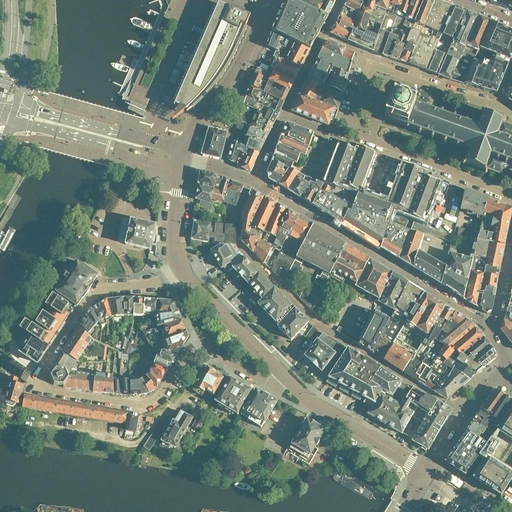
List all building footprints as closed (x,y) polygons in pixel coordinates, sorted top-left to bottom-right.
[(321,28),(327,18),(319,14),(319,15),(287,0),(285,0),(278,16),(274,26),(271,32),(272,32),(284,38),(294,43),(309,50),(310,50),(321,28)] [(287,0),(319,15),(319,14),(325,3),(319,0),(287,0)] [(358,12),(363,3),(361,2),(356,0),(347,0),(344,7),(358,12)] [(354,28),(363,31),(368,20),(374,7),(375,4),(366,0),(361,0),(361,2),(363,3),(358,12),(354,23),(356,24),(354,28)] [(390,4),(391,0),(376,0),(375,4),(374,7),(387,12),(390,4)] [(407,14),(412,0),(402,0),(400,7),(398,11),(407,14)] [(414,22),(423,0),(412,0),(407,14),(406,16),(405,19),(414,22)] [(424,27),(435,0),(423,0),(414,22),(423,26),(424,27)] [(441,34),(449,16),(454,7),(444,3),(435,0),(424,27),(441,34)] [(494,0),(493,2),(508,8),(511,0),(494,0)] [(237,47),(250,16),(231,8),(230,12),(229,12),(228,17),(225,16),(229,8),(218,3),(206,32),(193,27),(168,86),(180,92),(173,107),(174,107),(175,105),(188,111),(186,112),(186,113),(192,108),(195,106),(201,100),(205,96),(207,94),(214,84),(218,79),(222,74),(227,66),(230,61),(234,52),(237,47)] [(325,3),(319,14),(327,18),(332,7),(325,3)] [(343,16),(354,23),(358,12),(344,7),(340,15),(343,16)] [(387,12),(374,7),(368,20),(382,25),(387,12)] [(454,40),(464,16),(466,12),(454,7),(449,16),(441,34),(454,40)] [(396,15),(387,12),(382,25),(380,30),(389,34),(391,28),(396,15)] [(454,40),(452,43),(446,57),(459,62),(464,51),(465,48),(478,17),(476,16),(466,12),(464,16),(454,40)] [(356,24),(354,23),(343,16),(340,15),(339,16),(336,23),(352,32),(354,28),(356,24)] [(405,19),(396,15),(391,28),(395,29),(400,31),(405,19)] [(465,48),(464,51),(476,56),(480,48),(491,23),(478,17),(465,48)] [(414,22),(405,19),(400,31),(409,35),(411,30),(414,22)] [(423,26),(414,22),(411,30),(420,33),(423,26)] [(510,60),(511,54),(511,31),(505,28),(504,28),(492,23),(491,22),(491,23),(480,48),(497,55),(510,60)] [(347,42),(352,32),(336,23),(330,34),(331,35),(332,34),(347,42)] [(420,33),(419,34),(430,39),(431,37),(438,40),(441,34),(424,27),(423,26),(420,33)] [(373,53),(379,38),(377,37),(363,31),(354,28),(352,32),(347,42),(370,52),(373,53)] [(381,56),(390,34),(380,30),(377,37),(379,38),(373,53),(381,56)] [(426,71),(434,51),(438,40),(431,37),(430,39),(419,34),(420,33),(411,30),(409,35),(406,43),(415,47),(408,65),(414,68),(426,71)] [(396,43),(404,46),(406,43),(409,35),(400,31),(398,38),(396,43)] [(278,52),(284,38),(272,32),(266,46),(275,51),(278,52)] [(396,43),(398,38),(390,34),(381,56),(390,59),(396,43)] [(454,40),(441,34),(438,40),(434,51),(446,57),(452,43),(454,40)] [(345,49),(329,41),(326,42),(322,50),(341,58),(345,49)] [(285,61),(300,69),(309,50),(294,43),(287,56),(285,61)] [(398,62),(404,46),(396,43),(390,59),(398,62)] [(408,65),(415,47),(406,43),(404,46),(398,62),(408,65)] [(350,62),(354,54),(345,49),(341,58),(350,62)] [(350,62),(341,58),(322,50),(317,60),(331,67),(332,67),(348,75),(351,63),(350,62)] [(294,81),(300,69),(285,61),(287,56),(278,52),(275,51),(272,57),(274,58),(269,67),(269,68),(270,68),(273,70),(274,70),(294,81)] [(438,76),(446,57),(434,51),(426,71),(438,76)] [(474,61),(476,56),(464,51),(459,62),(456,68),(455,70),(468,75),(474,61)] [(468,75),(464,85),(471,87),(486,91),(496,94),(507,68),(510,61),(497,55),(495,59),(492,58),(490,64),(484,61),(482,64),(474,61),(468,75)] [(456,68),(459,62),(446,57),(438,76),(451,81),(455,70),(456,68)] [(331,67),(317,60),(312,70),(327,76),(331,67)] [(348,75),(332,67),(329,77),(345,84),(348,75)] [(257,68),(254,74),(260,77),(268,80),(273,70),(270,68),(267,73),(257,68)] [(294,81),(274,70),(273,70),(268,80),(289,91),(294,81)] [(323,86),(327,76),(312,70),(307,81),(323,86)] [(464,85),(468,75),(455,70),(451,81),(464,85)] [(255,88),(260,77),(254,74),(250,85),(255,88)] [(263,115),(267,109),(269,110),(275,99),(264,92),(268,80),(260,77),(255,88),(260,90),(254,102),(259,105),(255,111),(243,105),(241,112),(241,116),(239,122),(247,125),(249,126),(256,129),(261,118),(263,115)] [(342,93),(345,84),(329,77),(326,87),(328,88),(342,93)] [(283,103),(289,91),(268,80),(264,92),(275,99),(283,103)] [(325,96),(328,88),(326,87),(323,86),(307,81),(299,96),(313,101),(317,93),(325,96)] [(434,96),(398,82),(392,96),(430,109),(434,96)] [(254,102),(260,90),(255,88),(250,85),(245,98),(254,102)] [(340,100),(342,93),(328,88),(325,96),(317,93),(313,101),(337,111),(340,100)] [(337,111),(313,101),(299,96),(292,112),(327,126),(329,123),(330,124),(332,124),(333,123),(334,121),(337,111)] [(511,125),(511,126),(509,125),(507,124),(502,122),(506,120),(505,119),(501,120),(484,114),(483,111),(481,111),(482,114),(478,127),(467,123),(468,120),(466,119),(465,122),(462,121),(454,118),(455,116),(454,115),(452,118),(442,114),(443,111),(441,110),(440,113),(430,109),(392,96),(389,104),(389,105),(390,106),(389,110),(388,110),(387,110),(384,119),(395,123),(398,124),(406,127),(405,128),(406,130),(409,128),(419,132),(418,135),(420,135),(421,133),(431,136),(430,139),(433,140),(434,137),(444,141),(443,144),(445,144),(446,142),(448,142),(449,143),(453,144),(457,146),(456,148),(458,149),(459,146),(469,150),(468,155),(465,162),(462,163),(463,165),(466,164),(483,170),(485,173),(487,172),(485,169),(501,175),(503,172),(503,171),(506,171),(508,167),(506,165),(507,162),(511,163),(511,125)] [(255,111),(259,105),(254,102),(245,98),(243,105),(255,111)] [(277,115),(284,103),(283,103),(275,99),(269,110),(269,111),(277,115)] [(269,110),(267,109),(263,115),(267,117),(266,119),(272,122),(271,124),(273,125),(277,115),(269,111),(269,110)] [(268,135),(273,125),(271,124),(272,122),(266,119),(267,117),(263,115),(261,118),(256,129),(268,135)] [(245,132),(247,125),(239,122),(237,129),(245,132)] [(297,143),(302,130),(287,124),(281,137),(297,143)] [(268,135),(256,129),(249,126),(244,136),(246,137),(256,142),(256,140),(264,143),(268,135)] [(220,160),(227,133),(208,128),(201,155),(220,160)] [(308,147),(313,134),(302,130),(297,143),(308,147)] [(258,155),(264,143),(256,140),(256,142),(246,137),(244,142),(238,139),(236,142),(234,141),(233,143),(241,146),(249,150),(258,155)] [(311,148),(308,147),(297,143),(281,137),(278,145),(300,154),(300,155),(304,156),(303,157),(307,158),(311,150),(312,148),(311,148)] [(324,150),(328,140),(322,137),(318,148),(324,150)] [(238,159),(241,146),(233,143),(232,143),(228,158),(228,159),(228,161),(229,162),(231,162),(237,164),(238,160),(238,159)] [(390,224),(389,224),(390,220),(406,226),(409,216),(424,222),(439,183),(430,179),(431,175),(404,165),(389,204),(374,198),(361,193),(376,154),(349,144),(347,148),(337,144),(322,183),(335,188),(334,191),(331,197),(349,207),(347,210),(348,211),(346,214),(341,224),(380,249),(390,224)] [(274,157),(271,163),(284,168),(288,169),(290,170),(294,163),(296,164),(300,155),(300,154),(278,145),(274,157)] [(242,169),(249,150),(241,146),(238,159),(238,160),(237,164),(236,167),(242,169)] [(250,172),(258,155),(249,150),(242,169),(250,172)] [(279,185),(285,174),(282,172),(284,168),(271,163),(270,168),(269,168),(267,173),(267,174),(267,176),(267,175),(268,178),(268,180),(274,183),(279,185)] [(295,178),(298,173),(290,170),(288,169),(279,185),(287,190),(295,178)] [(209,180),(210,174),(200,172),(198,185),(212,189),(218,191),(220,183),(209,180)] [(294,195),(295,195),(301,199),(311,180),(299,174),(298,173),(295,178),(302,182),(294,195)] [(227,189),(230,181),(215,176),(210,174),(209,180),(220,183),(218,191),(212,189),(211,200),(233,206),(234,192),(227,189)] [(295,178),(287,190),(294,195),(302,182),(295,178)] [(312,206),(322,185),(311,180),(301,199),(302,199),(303,200),(304,201),(305,200),(311,204),(311,205),(312,206)] [(235,207),(243,187),(230,181),(227,189),(234,192),(233,206),(235,207)] [(211,200),(212,189),(198,185),(195,200),(199,201),(198,203),(203,204),(203,202),(210,204),(211,200)] [(349,207),(331,197),(334,191),(322,185),(312,206),(341,224),(346,214),(348,211),(347,210),(349,207)] [(249,233),(265,198),(251,190),(248,198),(243,209),(244,209),(240,215),(241,216),(241,230),(249,233)] [(483,216),(487,199),(467,194),(465,190),(461,210),(465,211),(473,213),(483,216)] [(261,237),(263,233),(276,204),(273,202),(273,203),(265,198),(249,233),(261,237)] [(506,237),(510,217),(511,217),(511,209),(487,199),(483,216),(484,216),(480,231),(493,234),(490,243),(504,246),(506,237)] [(282,248),(293,232),(281,225),(288,212),(288,211),(287,210),(287,211),(286,210),(286,209),(285,209),(285,210),(280,207),(280,206),(279,206),(277,205),(276,204),(263,233),(266,234),(272,237),(267,246),(262,243),(258,258),(263,264),(275,244),(282,248)] [(293,232),(299,218),(288,212),(281,225),(293,232)] [(6,213),(0,224),(0,243),(15,218),(6,213)] [(477,230),(480,231),(484,216),(483,216),(473,213),(472,215),(479,217),(474,232),(476,233),(477,232),(477,230)] [(303,242),(312,225),(299,218),(293,232),(282,248),(275,263),(271,271),(283,282),(289,270),(303,242)] [(153,236),(155,227),(156,226),(154,225),(154,226),(132,221),(132,220),(130,220),(130,222),(122,220),(121,226),(117,242),(125,244),(125,245),(126,246),(126,245),(149,250),(149,251),(150,251),(150,250),(150,249),(152,241),(153,236)] [(215,230),(215,227),(211,227),(211,224),(194,222),(193,231),(215,233),(216,231),(215,230)] [(453,237),(423,226),(413,222),(412,227),(451,242),(451,243),(453,237)] [(235,245),(234,226),(215,223),(215,227),(215,230),(216,231),(215,233),(225,234),(224,244),(235,246),(235,245)] [(398,259),(410,232),(406,231),(400,228),(390,224),(380,249),(393,257),(394,256),(396,258),(398,259)] [(332,270),(346,246),(345,245),(343,244),(334,238),(332,237),(325,233),(326,233),(324,232),(314,227),(315,226),(312,225),(303,242),(289,270),(289,271),(299,277),(303,269),(300,267),(301,265),(321,275),(319,278),(317,276),(313,284),(322,289),(332,270)] [(468,230),(459,228),(457,238),(466,240),(468,230)] [(261,237),(249,233),(241,230),(241,241),(253,253),(253,252),(261,237)] [(476,233),(475,240),(489,243),(490,243),(493,234),(480,231),(477,230),(477,232),(476,233)] [(224,244),(225,234),(215,233),(193,231),(191,241),(193,245),(200,246),(202,242),(208,243),(209,238),(214,239),(213,243),(219,244),(224,244)] [(419,251),(423,237),(410,232),(398,259),(413,269),(419,251)] [(266,234),(263,233),(261,237),(253,252),(258,258),(262,243),(266,234)] [(485,258),(489,243),(475,240),(471,255),(485,258)] [(499,270),(504,246),(490,243),(489,243),(485,258),(484,267),(499,270)] [(243,258),(238,251),(236,248),(235,245),(235,246),(224,244),(219,244),(220,245),(231,263),(229,264),(232,268),(243,258)] [(231,263),(220,245),(210,251),(221,269),(226,266),(229,271),(232,268),(229,264),(231,263)] [(356,284),(369,260),(346,246),(332,270),(333,271),(332,273),(333,273),(331,277),(342,283),(345,278),(356,284)] [(440,285),(445,268),(430,258),(424,255),(421,253),(421,251),(419,251),(413,269),(414,269),(419,272),(424,275),(425,276),(425,275),(428,278),(429,279),(429,278),(439,284),(439,285),(440,285)] [(466,281),(471,260),(470,259),(459,257),(448,253),(445,268),(440,285),(463,299),(468,281),(466,281)] [(480,286),(482,274),(484,267),(485,258),(471,255),(470,259),(471,260),(466,281),(468,281),(463,299),(477,308),(480,286)] [(258,274),(243,258),(232,268),(247,284),(258,274)] [(379,299),(392,274),(390,273),(388,272),(388,271),(386,271),(383,269),(384,268),(378,265),(369,260),(356,284),(355,286),(365,292),(364,292),(365,292),(365,293),(365,292),(366,293),(369,294),(369,295),(369,294),(370,294),(379,299)] [(92,284),(97,276),(96,275),(77,263),(78,263),(76,262),(75,263),(71,270),(70,269),(60,284),(61,284),(57,291),(56,292),(77,306),(82,298),(83,298),(92,284)] [(497,278),(499,270),(484,267),(482,274),(497,278)] [(273,289),(258,274),(247,284),(262,300),(273,289)] [(393,310),(407,283),(392,274),(379,299),(375,307),(391,316),(393,310)] [(495,289),(496,281),(497,278),(482,274),(480,286),(495,289)] [(417,304),(423,293),(410,285),(407,283),(393,310),(391,316),(390,319),(382,336),(392,342),(393,343),(395,339),(403,326),(408,318),(404,315),(412,301),(417,304)] [(490,313),(495,290),(495,289),(480,286),(477,308),(478,308),(488,314),(488,313),(489,313),(490,313)] [(294,309),(284,299),(273,289),(262,300),(259,303),(257,304),(268,314),(275,321),(274,321),(278,325),(294,309)] [(426,337),(428,334),(445,306),(435,301),(433,299),(432,298),(432,299),(423,293),(417,304),(412,301),(404,315),(408,318),(403,326),(410,330),(412,328),(426,337)] [(69,305),(53,294),(45,305),(49,308),(45,314),(43,312),(35,324),(37,325),(36,327),(25,320),(19,329),(30,336),(31,336),(48,347),(69,314),(64,311),(69,305)] [(308,304),(307,306),(311,310),(317,298),(312,296),(308,304)] [(124,316),(123,298),(107,300),(109,308),(111,317),(111,318),(124,316)] [(134,298),(125,298),(123,298),(124,316),(133,316),(134,298)] [(143,316),(145,299),(134,298),(133,316),(140,316),(139,320),(142,321),(143,316)] [(150,313),(152,300),(145,299),(143,316),(145,316),(146,313),(150,313)] [(111,317),(109,308),(107,300),(99,304),(104,320),(111,317)] [(178,312),(174,302),(158,301),(156,317),(157,320),(164,318),(163,316),(178,312)] [(100,326),(106,324),(104,320),(99,304),(91,309),(93,311),(98,322),(100,326)] [(441,331),(454,313),(453,312),(454,312),(453,312),(452,310),(447,308),(445,307),(445,306),(428,334),(435,338),(440,331),(441,331)] [(332,322),(315,307),(312,311),(329,325),(332,322)] [(98,322),(93,311),(91,309),(86,317),(94,326),(95,327),(98,322)] [(300,336),(304,332),(301,329),(303,328),(307,324),(308,323),(294,309),(278,325),(277,326),(291,340),(292,339),(293,338),(298,333),(300,336)] [(382,336),(390,319),(373,311),(357,344),(373,353),(382,336)] [(181,320),(178,312),(163,316),(164,318),(157,320),(157,321),(154,322),(155,327),(157,326),(157,328),(181,320)] [(439,341),(458,325),(464,319),(462,317),(454,313),(441,331),(440,331),(435,338),(439,341)] [(94,326),(86,317),(80,325),(82,327),(85,331),(86,331),(88,334),(94,326)] [(464,337),(474,327),(464,319),(458,325),(439,341),(441,342),(451,348),(453,346),(464,337)] [(186,331),(181,320),(157,328),(154,329),(155,333),(161,331),(164,340),(186,331)] [(511,324),(511,323),(503,321),(500,330),(511,344),(511,324)] [(92,339),(78,327),(73,336),(87,346),(92,339)] [(311,342),(319,332),(313,327),(305,337),(311,342)] [(358,339),(339,327),(336,331),(356,343),(358,339)] [(467,351),(483,337),(482,336),(475,328),(474,327),(464,337),(453,346),(457,351),(460,355),(461,356),(462,355),(467,351)] [(186,331),(164,340),(161,342),(165,351),(169,352),(170,352),(171,352),(181,348),(188,337),(186,331)] [(344,347),(323,334),(317,340),(314,345),(312,343),(306,350),(308,351),(305,356),(321,371),(335,354),(337,356),(344,347)] [(440,354),(445,348),(437,343),(439,341),(435,338),(428,334),(426,337),(419,350),(418,352),(423,356),(426,358),(423,363),(429,367),(436,358),(437,359),(440,354)] [(20,352),(37,363),(48,347),(31,336),(30,336),(20,352)] [(87,346),(73,336),(67,343),(82,354),(87,346)] [(373,353),(383,360),(394,343),(393,343),(392,342),(382,336),(373,353)] [(124,349),(128,339),(121,337),(120,348),(124,349)] [(474,359),(490,346),(483,337),(467,351),(471,356),(474,359)] [(403,343),(395,339),(393,343),(394,343),(383,360),(403,372),(410,360),(412,361),(418,352),(407,346),(406,349),(402,346),(403,343)] [(82,354),(67,343),(62,351),(77,361),(82,354)] [(495,358),(496,354),(490,346),(474,359),(473,360),(483,369),(495,358)] [(352,376),(364,359),(347,348),(326,383),(335,388),(337,383),(341,385),(338,389),(340,390),(343,385),(341,384),(348,374),(352,376)] [(443,363),(449,356),(453,351),(451,349),(449,350),(445,348),(440,354),(437,359),(443,363)] [(150,354),(153,355),(157,357),(172,363),(177,355),(170,353),(170,352),(169,352),(165,351),(160,350),(152,350),(150,354)] [(77,361),(62,351),(53,366),(55,367),(66,367),(70,377),(76,378),(76,373),(77,371),(73,368),(77,361)] [(168,370),(172,363),(157,357),(153,355),(151,361),(150,362),(154,365),(155,365),(168,370)] [(483,369),(473,360),(474,359),(471,356),(467,359),(462,355),(461,356),(460,355),(457,360),(458,361),(477,374),(483,369)] [(454,359),(449,356),(443,363),(451,369),(468,382),(477,374),(458,361),(454,359)] [(10,358),(4,366),(20,377),(19,378),(25,382),(26,381),(31,372),(27,369),(10,358)] [(461,388),(468,382),(451,369),(443,363),(437,359),(436,358),(429,367),(434,371),(444,377),(444,378),(445,376),(461,388)] [(363,397),(380,369),(364,359),(352,376),(348,374),(341,384),(343,385),(340,390),(347,394),(350,389),(354,392),(351,397),(360,401),(362,396),(363,397)] [(418,382),(426,370),(427,371),(429,367),(423,363),(421,366),(412,361),(410,360),(403,372),(418,382)] [(162,379),(168,370),(155,365),(150,371),(162,379)] [(76,378),(70,377),(66,367),(55,367),(48,375),(50,378),(52,382),(53,385),(63,387),(63,388),(74,389),(76,378)] [(425,386),(434,371),(429,367),(427,371),(426,370),(418,382),(419,383),(425,386)] [(213,396),(222,379),(214,374),(205,368),(192,391),(200,396),(204,390),(213,396)] [(395,393),(401,382),(380,369),(363,397),(364,398),(362,402),(371,408),(380,393),(382,389),(393,396),(395,393)] [(162,379),(150,371),(146,376),(157,388),(162,379)] [(434,392),(444,377),(434,371),(425,386),(434,392)] [(83,391),(86,374),(76,373),(76,378),(74,389),(83,391)] [(93,392),(95,376),(86,374),(83,391),(93,392)] [(103,393),(105,375),(95,374),(95,376),(93,392),(103,393)] [(113,394),(113,379),(113,376),(105,375),(103,393),(113,394)] [(157,388),(146,376),(142,379),(145,386),(149,394),(157,388)] [(446,400),(461,388),(445,376),(444,378),(444,377),(434,392),(446,400)] [(16,403),(18,404),(23,385),(16,383),(17,379),(10,377),(8,385),(6,389),(3,388),(0,397),(4,399),(3,400),(5,400),(6,405),(8,405),(13,406),(16,403)] [(240,409),(251,390),(228,377),(214,402),(236,415),(240,418),(242,415),(240,414),(242,411),(240,409)] [(121,395),(119,380),(113,379),(113,394),(121,395)] [(145,386),(142,379),(138,381),(140,396),(141,396),(149,394),(145,386)] [(130,396),(130,382),(130,380),(123,380),(119,380),(121,395),(130,396)] [(138,381),(130,382),(130,396),(133,396),(140,396),(138,381)] [(417,408),(425,394),(413,387),(411,389),(401,382),(395,393),(403,398),(404,398),(405,399),(402,405),(389,427),(401,434),(412,416),(417,408)] [(264,422),(275,403),(276,403),(277,402),(269,397),(264,394),(263,394),(255,389),(254,390),(243,409),(242,411),(250,415),(247,420),(251,423),(260,428),(263,423),(264,423),(265,422),(264,422)] [(403,398),(395,393),(393,396),(382,389),(380,393),(402,405),(405,399),(404,398),(403,398)] [(491,417),(505,396),(504,396),(499,392),(495,390),(481,410),(491,417)] [(371,408),(368,414),(389,427),(402,405),(380,393),(371,408)] [(451,411),(445,408),(437,402),(425,394),(417,408),(412,416),(423,423),(420,428),(436,437),(451,411)] [(34,410),(36,398),(24,396),(22,408),(34,410)] [(506,416),(511,406),(511,401),(505,396),(491,417),(494,418),(501,423),(506,416)] [(45,412),(47,400),(36,398),(34,410),(45,412)] [(57,414),(59,402),(47,400),(45,412),(57,414)] [(68,415),(70,404),(59,402),(57,414),(67,415),(68,415)] [(80,417),(82,406),(70,404),(68,415),(80,417)] [(92,419),(94,408),(82,406),(80,417),(92,419)] [(511,478),(511,406),(506,416),(501,423),(494,433),(479,456),(478,456),(485,460),(473,477),(501,496),(511,478),(511,479),(511,478)] [(103,421),(105,409),(94,408),(92,419),(103,421)] [(115,423),(117,411),(105,409),(103,421),(115,423)] [(494,418),(491,417),(481,410),(477,415),(490,423),(494,418)] [(127,425),(128,413),(117,411),(115,423),(127,425)] [(175,449),(186,429),(191,419),(180,412),(176,419),(174,417),(160,442),(162,442),(159,447),(171,453),(173,448),(175,449)] [(142,429),(143,423),(141,422),(142,416),(128,413),(127,425),(126,431),(139,433),(140,428),(142,429)] [(490,423),(477,415),(473,422),(485,430),(490,423)] [(198,430),(203,422),(197,418),(192,426),(198,430)] [(479,456),(494,433),(501,423),(494,418),(490,423),(485,430),(479,440),(466,432),(445,461),(465,475),(478,456),(479,456)] [(299,466),(302,462),(308,466),(318,450),(314,447),(315,447),(319,439),(323,438),(325,434),(324,430),(317,426),(306,420),(290,448),(288,446),(283,455),(285,457),(287,453),(293,457),(292,457),(297,459),(295,463),(299,466)] [(479,440),(485,430),(473,422),(472,422),(470,425),(468,428),(466,431),(465,431),(466,432),(479,440)] [(149,451),(161,432),(155,428),(143,447),(149,451)] [(436,437),(420,428),(412,441),(428,450),(436,437)] [(378,510),(383,502),(340,476),(335,485),(378,510)] [(68,511),(69,506),(29,502),(28,511),(68,511)]
